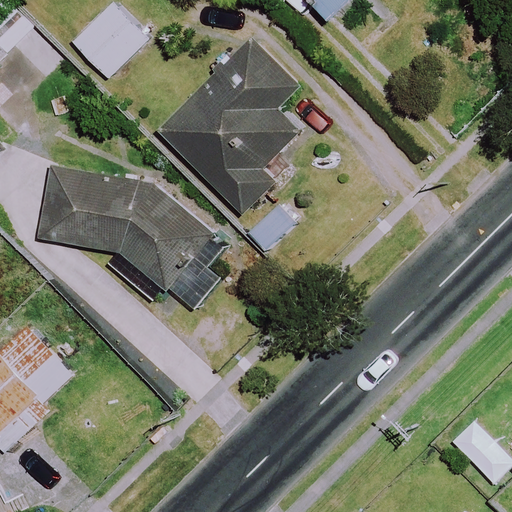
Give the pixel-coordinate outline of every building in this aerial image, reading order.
[(316,0),(336,20),(355,0),(316,0)] [(156,37),(119,1),(79,43),(115,79),(156,37)] [(288,114),(309,94),(257,41),(215,83),(167,132),(250,215),(282,183),(270,170),(307,133),(288,114)] [(0,65),(10,56),(0,44),(0,65)] [(0,154),(15,139),(0,123),(0,154)] [(219,235),(155,184),(63,163),(47,236),(125,253),(174,292),(219,235)] [(2,351),(0,353),(0,434),(43,393),(2,351)]
